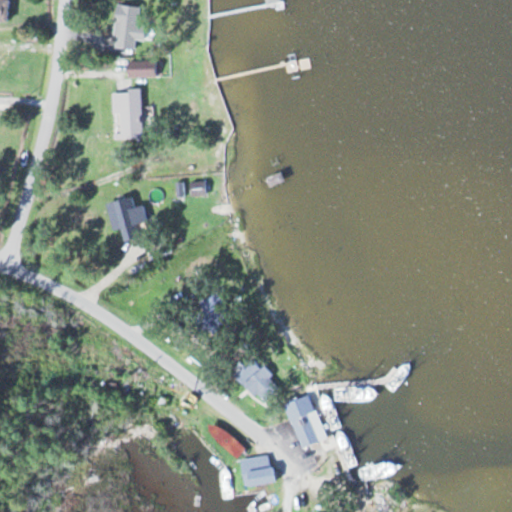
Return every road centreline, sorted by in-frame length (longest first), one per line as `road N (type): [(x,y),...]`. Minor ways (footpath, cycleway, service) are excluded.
road 1 (residential): [(0,267),(97,312),(278,449)]
road 2 (residential): [(8,270),(52,115),(66,0)]
